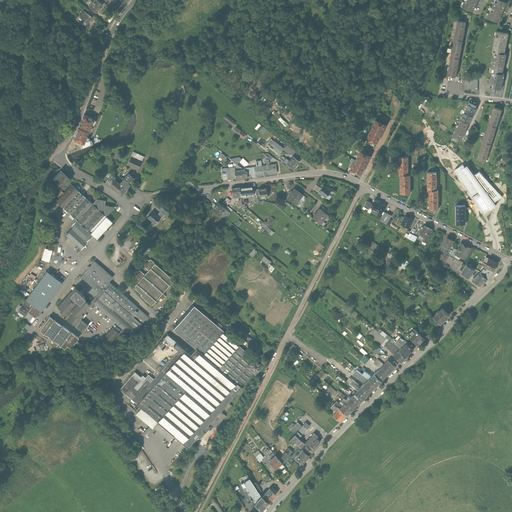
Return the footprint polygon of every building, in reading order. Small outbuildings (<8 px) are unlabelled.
[(96,12),(96,13),(103,5),(97,0),(94,0),(91,4),(89,7),(92,9),(96,12)] [(478,0),(465,0),(462,7),(473,12),(478,0)] [(507,3),(500,0),(495,0),(487,18),(499,23),(507,3)] [(79,16),(87,23),(91,18),(84,11),(79,16)] [(453,39),(463,41),(466,29),(465,28),(466,23),(456,21),(452,39),(453,39)] [(491,52),(494,52),(504,54),(508,36),(495,33),(491,52)] [(463,41),(453,39),(449,56),(450,56),(460,58),(463,41)] [(494,52),(490,72),(492,72),(502,74),(506,55),(504,54),(494,52)] [(461,58),(460,58),(450,56),(446,76),(457,78),(461,58)] [(502,74),(492,72),(488,88),(495,89),(501,90),(504,75),(502,74)] [(478,108),(469,103),(460,119),(461,120),(470,124),(478,108)] [(502,111),(493,108),(487,124),(488,124),(496,127),(502,111)] [(226,114),(223,118),(233,125),(236,122),(226,114)] [(92,132),(97,120),(85,115),(80,127),(92,132)] [(377,117),(374,122),(375,122),(372,129),(381,133),(384,126),(385,127),(387,122),(377,117)] [(470,124),(461,120),(452,136),(461,141),(470,124)] [(488,124),(482,142),(483,142),(491,145),(497,128),(496,127),(488,124)] [(80,127),(74,140),(87,145),(92,132),(80,127)] [(247,137),(236,127),(233,131),(245,140),(247,137)] [(381,133),(372,129),(369,134),(366,140),(376,145),(379,138),(381,133)] [(283,149),(274,142),(270,146),(279,154),(283,149)] [(483,142),(476,160),(485,163),(492,145),(491,145),(483,142)] [(358,156),(356,161),(365,166),(367,161),(368,162),(371,155),(361,150),(358,156)] [(243,158),(241,159),(238,155),(232,160),(236,165),(240,162),(244,166),(248,163),(243,158)] [(141,162),(131,157),(127,164),(138,169),(141,162)] [(300,162),(294,157),(290,162),(286,159),(284,162),(293,170),(300,162)] [(408,157),(399,157),(399,175),(400,175),(408,175),(408,157)] [(266,166),(261,167),(261,162),(256,162),(257,167),(251,168),(252,177),(260,176),(260,177),(269,175),(277,174),(276,165),(269,166),(268,161),(266,161),(266,166)] [(365,166),(356,161),(354,164),(353,164),(349,172),(360,177),(364,169),(365,166)] [(462,165),(455,169),(483,214),(496,206),(493,202),(502,197),(479,172),(474,175),(467,165),(463,168),(462,165)] [(244,171),(235,172),(234,169),(227,170),(228,175),(228,180),(248,178),(248,174),(244,171)] [(70,180),(61,171),(53,179),(57,182),(56,183),(59,185),(60,184),(63,188),(70,180),(70,179),(70,180)] [(437,172),(427,172),(427,191),(429,191),(437,191),(437,172)] [(120,185),(114,180),(115,178),(109,173),(105,178),(111,182),(108,186),(121,196),(126,189),(120,185)] [(128,175),(120,185),(126,189),(134,180),(128,175)] [(408,175),(400,175),(401,194),(410,194),(410,175),(408,175)] [(93,219),(100,210),(93,204),(72,185),(64,193),(80,207),(93,219)] [(253,187),(240,189),(241,197),(254,196),(253,190),(253,187)] [(327,190),(322,187),(321,189),(318,193),(318,194),(326,199),(331,192),(328,190),(327,190)] [(240,189),(231,190),(233,198),(238,197),(241,197),(240,189)] [(266,189),(258,189),(259,199),(267,198),(266,189)] [(302,196),(294,190),(287,199),(296,205),(302,196)] [(437,191),(429,191),(429,209),(438,209),(438,190),(437,191)] [(80,207),(64,193),(57,202),(72,216),(80,207)] [(96,200),(93,204),(100,210),(107,216),(112,210),(113,210),(113,207),(104,205),(105,201),(96,199),(96,200)] [(372,204),(367,201),(362,209),(367,212),(372,204)] [(385,206),(376,202),(372,209),(381,214),(385,206)] [(222,207),(218,203),(213,210),(220,216),(225,210),(222,207)] [(465,224),(465,206),(456,206),(456,224),(465,224)] [(93,219),(80,207),(72,216),(78,221),(85,227),(93,219)] [(157,215),(160,218),(165,212),(161,208),(158,211),(160,212),(157,215)] [(107,216),(100,210),(93,219),(85,227),(92,234),(98,239),(113,222),(107,216)] [(321,211),(319,210),(312,219),(321,225),(328,216),(321,211)] [(393,217),(398,220),(401,214),(396,211),(393,217)] [(157,215),(153,212),(147,218),(154,224),(160,218),(157,215)] [(392,216),(384,212),(380,220),(386,224),(392,216)] [(413,220),(405,216),(404,218),(402,223),(401,225),(409,229),(413,220)] [(92,234),(85,227),(78,221),(71,228),(86,241),(92,234)] [(432,230),(424,225),(422,229),(421,229),(419,232),(420,233),(420,234),(425,236),(423,240),(423,241),(427,242),(429,238),(428,238),(432,230)] [(87,242),(86,241),(71,228),(65,235),(81,249),(87,242)] [(59,240),(58,232),(49,234),(50,241),(59,240)] [(418,237),(409,232),(406,238),(409,239),(415,242),(418,237)] [(454,241),(448,237),(444,245),(447,247),(446,249),(446,248),(444,252),(447,254),(454,241)] [(465,246),(461,243),(458,249),(455,253),(457,253),(459,255),(466,258),(471,249),(468,247),(466,245),(465,246)] [(260,248),(254,244),(248,253),(254,257),(260,248)] [(44,247),(41,259),(49,261),(52,249),(44,247)] [(455,253),(458,249),(454,247),(449,254),(454,257),(457,253),(455,253)] [(444,263),(448,256),(443,253),(439,260),(444,263)] [(454,257),(449,254),(448,256),(444,263),(450,267),(455,258),(454,257)] [(273,265),(262,257),(258,263),(268,270),(273,265)] [(497,263),(489,259),(486,264),(485,267),(487,268),(493,271),(497,263)] [(173,280),(151,260),(149,260),(148,261),(147,260),(144,264),(145,265),(144,266),(144,267),(148,271),(144,274),(140,271),(139,271),(137,273),(137,272),(136,272),(135,273),(135,275),(133,277),(132,277),(131,278),(131,279),(132,280),(131,282),(134,286),(133,287),(141,294),(140,295),(151,305),(155,301),(156,301),(156,299),(162,293),(163,293),(163,291),(169,285),(170,285),(170,283),(173,280)] [(86,272),(103,287),(108,282),(112,277),(95,262),(86,272)] [(475,269),(467,264),(461,272),(469,277),(475,269)] [(493,271),(487,268),(486,270),(485,269),(481,272),(487,279),(493,271)] [(62,282),(47,271),(26,299),(26,300),(40,310),(41,311),(62,282)] [(103,287),(86,272),(77,282),(94,297),(103,287)] [(487,279),(481,272),(473,280),(480,285),(487,279)] [(455,282),(449,278),(444,284),(450,289),(455,282)] [(147,316),(108,282),(103,287),(94,297),(113,314),(132,330),(133,332),(147,316)] [(428,294),(417,285),(412,290),(424,299),(428,294)] [(75,288),(68,295),(79,303),(82,299),(85,296),(75,288)] [(68,295),(58,307),(68,316),(72,312),(79,303),(68,295)] [(113,314),(94,297),(91,301),(93,303),(109,318),(113,314)] [(79,303),(72,312),(74,313),(69,319),(76,325),(84,316),(82,316),(91,306),(89,304),(82,299),(79,303)] [(40,310),(26,300),(18,310),(25,315),(28,312),(35,317),(40,310)] [(223,331),(193,305),(173,328),(188,340),(196,347),(190,354),(182,347),(176,342),(173,345),(179,350),(162,370),(165,372),(156,382),(151,377),(150,378),(149,377),(146,378),(142,375),(141,377),(135,372),(119,389),(158,423),(153,428),(170,442),(174,437),(188,449),(242,387),(255,373),(246,366),(254,358),(223,331)] [(449,315),(442,308),(439,311),(438,310),(436,312),(437,313),(434,316),(440,323),(449,315)] [(132,330),(113,314),(109,318),(128,334),(132,330)] [(61,325),(55,320),(55,319),(53,319),(49,316),(39,330),(43,333),(43,334),(45,334),(51,339),(51,341),(53,340),(59,345),(59,347),(61,346),(65,349),(67,346),(71,348),(78,338),(77,337),(77,335),(75,335),(71,333),(71,331),(69,331),(63,326),(63,325),(61,325)] [(119,334),(112,328),(103,339),(110,345),(119,334)] [(420,334),(414,328),(410,332),(411,333),(409,335),(418,345),(425,338),(421,334),(420,334)] [(385,338),(374,329),(369,334),(384,347),(387,343),(391,347),(389,349),(394,355),(399,349),(385,338)] [(398,344),(387,335),(385,338),(399,349),(401,347),(398,344)] [(407,342),(405,340),(403,341),(399,336),(395,340),(396,342),(398,344),(401,347),(399,349),(406,356),(414,349),(407,342)] [(406,356),(399,349),(394,355),(401,361),(406,356)] [(365,364),(369,359),(365,355),(361,360),(365,364)] [(374,364),(381,367),(383,363),(379,361),(379,360),(376,359),(374,364)] [(383,368),(390,374),(396,367),(390,360),(386,364),(386,365),(383,368)] [(383,368),(377,373),(384,380),(390,374),(383,368)] [(318,373),(324,378),(327,375),(321,370),(318,373)] [(366,375),(370,379),(377,386),(384,380),(377,373),(373,377),(368,373),(366,375)] [(370,379),(365,384),(372,391),(377,386),(370,379)] [(365,384),(359,390),(366,398),(372,391),(365,384)] [(332,394),(335,389),(329,385),(325,389),(332,394)] [(366,398),(359,390),(356,393),(354,391),(353,393),(354,394),(352,396),(360,404),(366,398)] [(360,404),(352,396),(351,398),(349,396),(347,398),(349,400),(347,401),(354,409),(360,404)] [(347,401),(344,398),(341,401),(342,402),(341,404),(339,402),(339,403),(337,401),(334,403),(347,416),(354,409),(347,401)] [(347,416),(334,403),(331,407),(335,410),(336,412),(334,415),(341,422),(347,416)] [(302,426),(297,422),(291,429),(295,434),(297,431),(302,426)] [(302,426),(297,431),(301,435),(307,429),(303,426),(302,426)] [(314,433),(304,444),(306,446),(308,447),(310,445),(314,449),(320,442),(316,438),(318,437),(314,433)] [(304,444),(295,434),(289,441),(293,445),(295,443),(303,450),(306,446),(304,444)] [(308,447),(306,446),(303,450),(302,451),(308,457),(314,449),(310,445),(308,447)] [(284,454),(277,447),(272,452),(275,456),(281,463),(287,458),(284,454)] [(308,457),(302,451),(296,457),(302,462),(308,457)] [(281,463),(275,456),(268,462),(276,471),(279,468),(282,468),(283,467),(284,466),(281,463)] [(259,493),(253,484),(249,478),(243,482),(256,501),(261,496),(259,493)] [(262,492),(255,483),(253,484),(259,493),(262,492)] [(276,494),(270,489),(263,497),(269,502),(276,494)] [(263,497),(261,495),(261,496),(256,501),(254,504),(261,510),(269,502),(263,497)] [(241,503),(236,507),(237,508),(239,511),(244,507),(241,503)]
